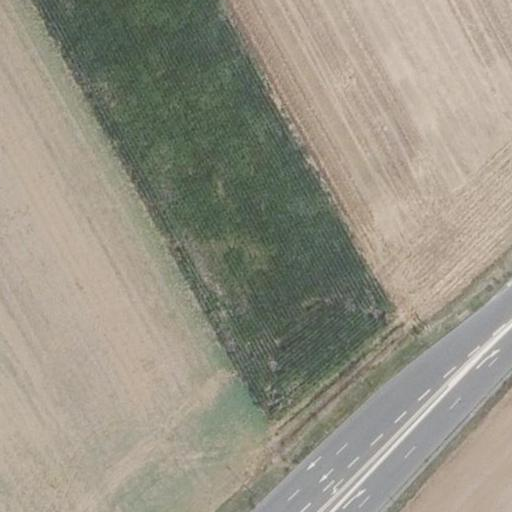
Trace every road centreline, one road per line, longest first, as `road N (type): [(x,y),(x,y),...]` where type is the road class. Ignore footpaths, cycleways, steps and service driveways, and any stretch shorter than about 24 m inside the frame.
road 1 (primary): [(511,302),(279,511)]
road 2 (primary): [(359,511),(511,350)]
